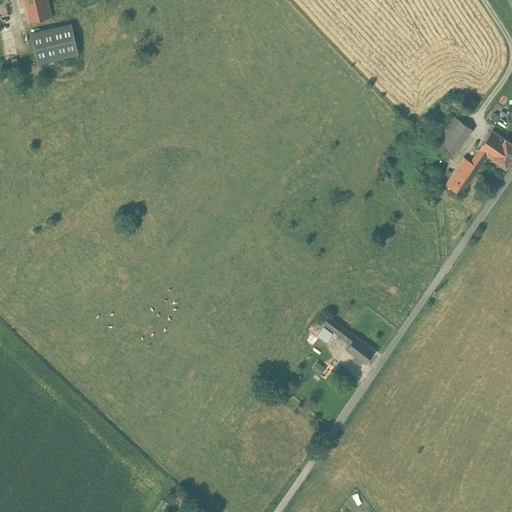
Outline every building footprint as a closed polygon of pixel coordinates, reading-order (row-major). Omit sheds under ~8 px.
[(47,0),(24,5),(26,12),(28,12),(30,21),(51,16),(48,3),(47,0)] [(77,0),(65,0),(68,11),(79,8),(78,5),(79,5),(77,0)] [(70,24),(31,33),(35,48),(38,62),(77,53),(70,24)] [(447,138),(442,145),(455,154),(462,144),(455,139),(465,124),(460,120),(447,138)] [(465,124),(455,139),(462,144),(472,129),(466,124),(465,124)] [(505,139),(492,130),(479,149),(487,155),(506,168),(511,158),(511,143),(505,138),(505,139)] [(441,134),(436,141),(442,145),(447,138),(441,134)] [(464,157),(451,175),(445,184),(461,194),(487,155),(479,149),(470,161),(464,157)] [(355,336),(322,311),(308,331),(326,344),(335,333),(349,344),(355,336)] [(375,351),(355,336),(349,344),(345,349),(355,356),(362,361),(365,364),(375,351)] [(362,361),(355,356),(352,360),(360,365),(359,364),(362,361)] [(318,361),(313,368),(322,374),(326,366),(318,361)]
